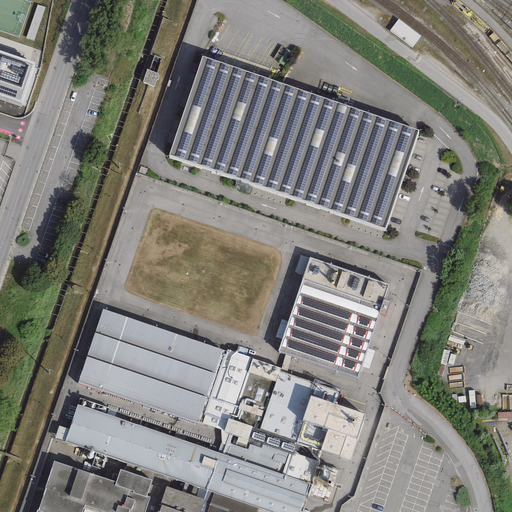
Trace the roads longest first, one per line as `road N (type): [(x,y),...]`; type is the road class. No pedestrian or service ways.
road 1 (tertiary): [(0,249),(85,0)]
road 2 (unclassified): [(336,0),(482,111),(511,144)]
